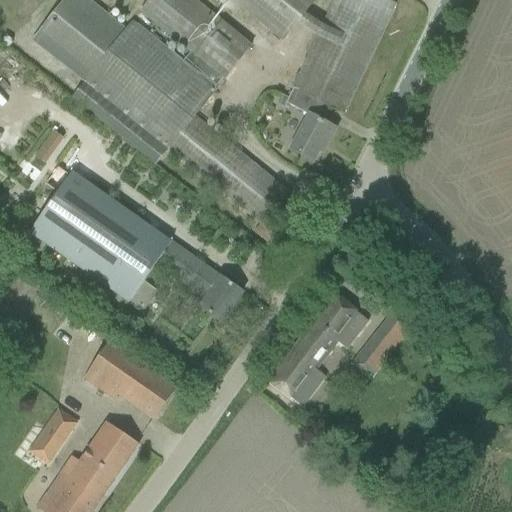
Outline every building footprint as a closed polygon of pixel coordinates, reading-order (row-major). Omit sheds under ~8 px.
[(132,21),(125,30),(87,0),(64,0),(32,41),(83,82),(71,97),(156,164),(167,150),(261,226),(255,234),(266,243),(279,228),(267,219),(287,194),(193,118),(216,91),(214,89),(222,79),(225,81),(252,45),(195,0),(148,0),(138,13),(189,53),(183,62),(132,21)] [(221,0),(219,3),(235,16),(240,9),(281,43),(316,0),(221,0)] [(290,151),(294,153),(312,163),(324,142),(327,143),(335,130),(322,123),(330,108),(343,114),(395,5),(383,0),(334,0),(284,104),(307,116),(290,151)] [(156,264),(189,288),(205,299),(198,308),(221,324),(242,294),(220,278),(217,282),(201,271),(204,267),(73,171),(29,231),(128,303),(156,264)] [(334,296),(268,383),(302,409),(326,378),(316,371),(337,343),(346,351),(368,322),(334,296)] [(370,381),(403,338),(412,326),(393,312),(351,367),(370,381)] [(109,344),(95,364),(84,381),(114,402),(118,396),(154,421),(175,389),(109,344)] [(28,453),(47,466),(76,424),(57,411),(28,453)] [(37,510),(39,511),(92,511),(138,445),(106,424),(79,463),(72,458),(37,510)]
